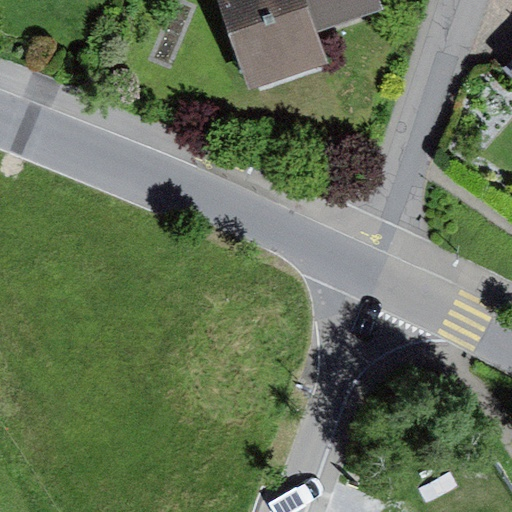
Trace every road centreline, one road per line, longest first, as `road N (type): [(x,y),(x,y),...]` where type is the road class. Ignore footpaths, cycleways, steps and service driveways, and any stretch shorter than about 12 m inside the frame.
road 1 (tertiary): [(367,272),(169,182),(0,118)]
road 2 (residential): [(459,0),(367,272)]
road 3 (residential): [(367,272),(288,511)]
road 4 (tertiary): [(511,346),(367,272)]
